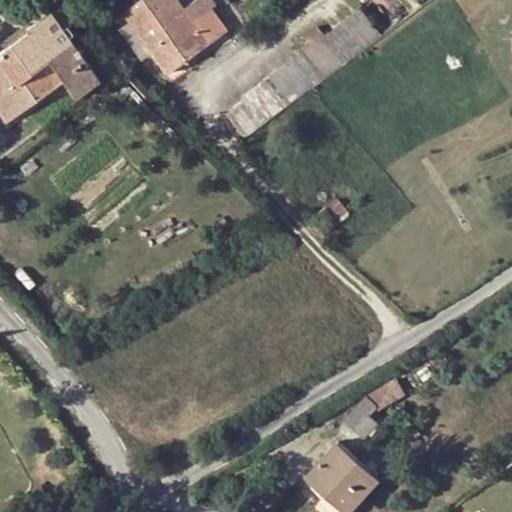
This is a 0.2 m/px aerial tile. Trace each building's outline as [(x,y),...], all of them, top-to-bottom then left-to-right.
[(180,65),(223,33),(200,0),(195,0),(183,9),(176,0),(138,0),(124,11),(162,65),(174,56),(180,65)] [(245,94),(248,98),(266,122),(314,87),(382,35),(360,7),(245,94)] [(100,81),(96,74),(86,59),(69,37),(49,51),(32,28),(0,52),(0,113),(7,123),(68,80),(80,95),(100,81)] [(120,59),(106,46),(86,59),(96,74),(120,59)] [(168,73),(180,65),(174,56),(162,65),(168,73)] [(266,122),(248,98),(227,114),(246,137),(266,122)] [(325,208),(337,200),(327,186),(315,195),(325,208)] [(337,200),(325,208),(327,211),(339,203),(337,200)] [(396,377),(365,395),(345,416),(364,435),(376,422),(367,413),(376,405),(404,389),(396,377)] [(337,438),(305,474),(326,493),(346,511),(378,476),(337,438)] [(394,449),(383,438),(375,447),(387,457),(394,449)] [(345,511),(346,511),(326,493),(320,500),(332,511),(345,511)]
